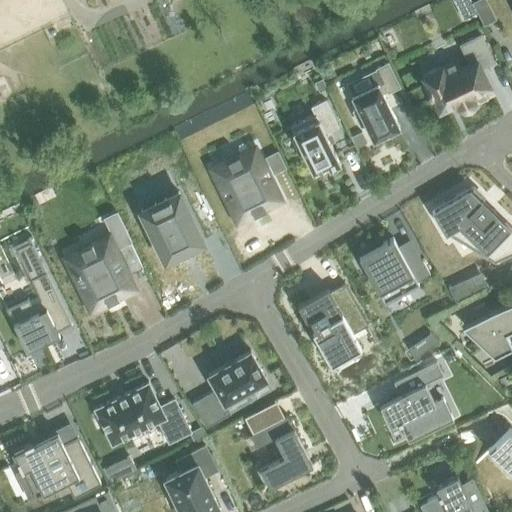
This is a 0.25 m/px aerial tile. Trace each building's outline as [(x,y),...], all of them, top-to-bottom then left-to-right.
[(496,18),(486,0),(474,0),(472,1),(483,24),(496,18)] [(493,91),(479,63),(492,57),(480,33),(460,44),(470,64),(460,69),(456,59),(422,75),(428,87),(427,88),(429,93),(431,92),(435,102),(439,108),(452,102),(456,100),(457,103),(458,104),(460,106),(463,108),(465,108),(467,108),(469,107),(471,106),(472,104),(473,103),(474,101),(493,91)] [(386,99),(382,92),(387,89),(388,91),(399,85),(387,62),(376,67),(382,80),(378,82),(376,82),(376,83),(353,94),(353,93),(351,94),(352,96),(353,96),(358,107),(353,109),(360,124),(365,122),(372,136),(372,137),(373,138),(374,138),(374,137),(381,134),(381,135),(390,130),(390,129),(397,126),(397,127),(399,126),(398,124),(390,108),(386,99)] [(314,113),(290,125),(294,133),(291,138),(296,147),(301,147),(312,170),(314,174),(329,167),(340,161),(334,150),(325,131),(338,125),(325,98),(310,105),(314,113)] [(228,160),(215,166),(238,215),(252,208),(253,211),(265,206),(263,202),(277,196),(253,148),(240,154),(238,151),(227,157),(228,160)] [(511,228),(469,186),(432,208),(445,230),(458,223),(494,258),(492,260),(494,261),(511,252),(511,228)] [(180,190),(142,208),(166,258),(181,251),(182,252),(180,253),(181,255),(182,254),(191,249),(193,249),(192,247),(191,248),(190,246),(204,239),(180,190)] [(28,296),(6,307),(25,345),(26,349),(59,333),(58,329),(71,322),(29,235),(26,236),(29,241),(34,251),(20,257),(38,293),(28,297),(28,296)] [(363,252),(358,255),(367,271),(384,302),(419,284),(417,281),(430,273),(423,260),(410,267),(393,236),(363,252)] [(82,250),(68,257),(92,305),(105,298),(107,302),(109,301),(108,300),(117,296),(117,297),(119,296),(117,293),(130,286),(107,238),(93,244),(91,241),(90,242),(82,246),(81,246),(80,247),(82,250)] [(130,241),(119,247),(131,272),(142,267),(130,241)] [(338,247),(314,253),(321,280),(345,274),(338,247)] [(326,285),(296,302),(331,362),(361,345),(353,331),(354,330),(330,288),(328,289),(326,285)] [(511,299),(511,298),(489,309),(489,310),(463,323),(476,336),(475,336),(493,354),(494,353),(511,345),(511,348),(511,299)] [(430,331),(422,337),(429,347),(438,340),(430,331)] [(216,388),(192,401),(206,426),(231,412),(225,401),(266,378),(250,349),(208,373),(216,388)] [(399,393),(379,403),(390,424),(397,420),(398,422),(399,421),(408,440),(453,418),(442,396),(434,401),(425,382),(443,373),(436,359),(393,380),(399,393)] [(94,407),(111,443),(158,420),(168,441),(190,431),(175,399),(160,405),(148,381),(94,407)] [(255,410),(243,416),(252,432),(249,433),(256,446),(274,437),(283,453),(259,465),(269,485),(303,467),(312,463),(306,451),(287,414),(263,426),(255,410)] [(511,428),(509,426),(487,449),(511,473),(511,428)] [(24,446),(13,451),(17,459),(17,460),(26,479),(34,475),(43,492),(45,490),(66,480),(73,495),(100,482),(77,435),(63,442),(57,431),(33,443),(32,440),(31,441),(23,445),(24,446)] [(209,511),(219,507),(203,475),(216,469),(204,444),(189,451),(195,462),(181,469),(165,477),(182,511),(209,511)] [(129,453),(104,465),(110,479),(135,467),(129,453)] [(439,493),(419,503),(423,511),(489,511),(472,477),(461,482),(456,474),(435,484),(439,493)] [(118,511),(107,488),(56,511),(118,511)]
